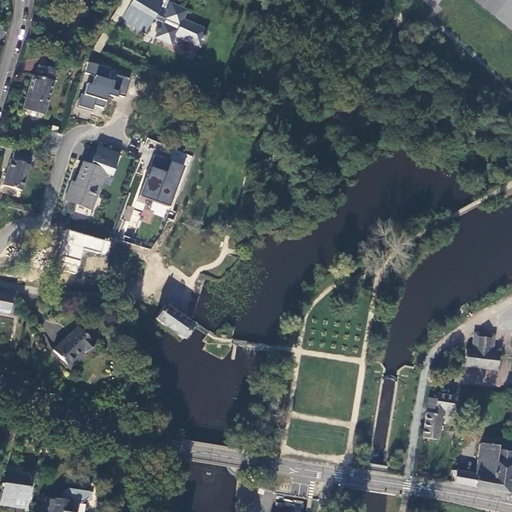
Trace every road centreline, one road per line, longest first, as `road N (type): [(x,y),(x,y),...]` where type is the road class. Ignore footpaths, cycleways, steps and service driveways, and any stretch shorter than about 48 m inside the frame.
road 1 (tertiary): [(0,386),(156,446),(511,504)]
road 2 (residential): [(136,293),(100,300),(0,283)]
